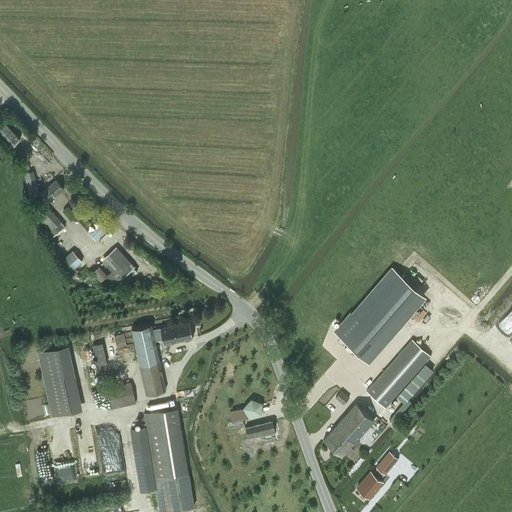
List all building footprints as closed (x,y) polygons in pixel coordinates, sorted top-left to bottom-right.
[(0,135),(10,147),(20,139),(2,119),(0,121),(0,135)] [(29,193),(33,192),(38,191),(33,170),(24,172),(29,193)] [(48,202),(64,188),(56,179),(40,193),(45,198),(48,202)] [(65,226),(57,217),(42,200),(34,208),(40,215),(38,217),(46,226),(50,230),(46,234),(50,238),(65,226)] [(68,215),(72,212),(67,207),(63,210),(68,215)] [(101,224),(94,230),(100,237),(107,230),(101,224)] [(118,248),(103,261),(112,270),(107,275),(104,277),(112,286),(120,279),(135,266),(118,248)] [(63,258),(73,269),(83,261),(73,250),(63,258)] [(100,280),(107,275),(99,266),(92,272),(100,280)] [(342,323),(335,331),(359,352),(416,288),(396,271),(392,267),(342,323)] [(511,308),(492,333),(504,343),(511,332),(511,308)] [(160,328),(152,329),(155,340),(162,338),(164,343),(167,343),(167,345),(173,343),(173,341),(193,337),(189,321),(160,327),(160,328)] [(151,324),(132,328),(146,394),(166,390),(156,345),(155,340),(152,329),(151,324)] [(117,348),(126,346),(123,333),(114,335),(117,348)] [(385,407),(431,356),(412,339),(366,390),(385,407)] [(93,345),(98,364),(110,361),(106,342),(93,345)] [(39,351),(53,415),(77,410),(63,346),(39,351)] [(112,408),(136,403),(131,382),(107,387),(112,408)] [(335,398),(343,404),(349,396),(342,390),(335,398)] [(251,398),(243,407),(249,417),(261,413),(261,403),(251,398)] [(356,403),(324,439),(342,455),(374,418),(356,403)] [(189,480),(177,407),(144,412),(146,426),(131,428),(141,491),(156,489),(159,511),(160,511),(170,511),(193,507),(189,480)] [(248,439),(275,432),(272,420),(245,427),(248,439)] [(121,437),(99,441),(105,476),(127,472),(121,437)] [(389,451),(376,466),(377,467),(383,472),(384,473),(385,473),(398,458),(389,451)] [(371,471),(357,487),(369,497),(374,492),(375,493),(379,488),(378,486),(382,481),(379,478),(384,473),(377,467),(373,473),(371,471)]
